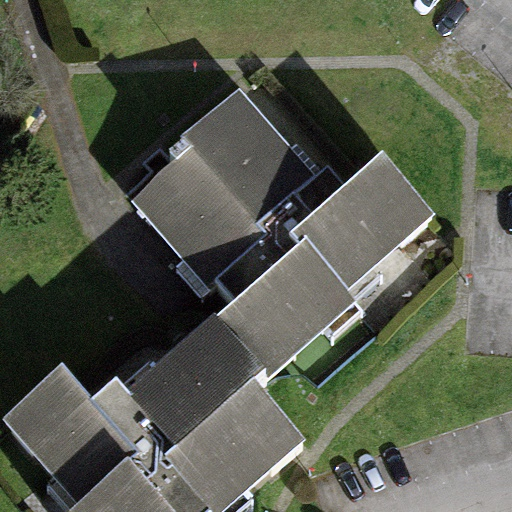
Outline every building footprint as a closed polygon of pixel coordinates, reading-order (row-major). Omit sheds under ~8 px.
[(91,410),(60,376),(5,425),(32,455),(36,452),(60,479),(87,510),(84,511),(235,511),(246,503),(242,499),(270,476),(273,479),(304,453),(254,395),(265,385),(245,363),(274,338),(292,359),(320,334),(350,308),(339,294),(369,268),(397,243),(400,247),(430,221),(382,165),(346,196),(326,172),(312,184),(286,154),(262,126),(265,122),(239,92),(170,152),(179,162),(138,198),(165,229),(168,225),(193,253),(219,284),(214,289),(234,313),(187,355),(191,359),(163,383),(132,409),(120,395),(115,389),(91,410)] [(326,172),(299,142),(286,154),(312,184),(326,172)] [(179,265),(206,295),(214,289),(219,284),(193,253),(179,265)] [(369,268),(339,294),(350,308),(381,281),(369,268)] [(350,308),(320,334),(332,348),(362,321),(350,308)] [(274,338),(245,363),(265,385),(267,387),(295,362),(292,359),(274,338)] [(151,369),(120,395),(132,409),(163,383),(151,369)] [(60,479),(47,491),(65,511),(84,511),(87,510),(60,479)] [(253,511),(246,503),(235,511),(253,511)]
